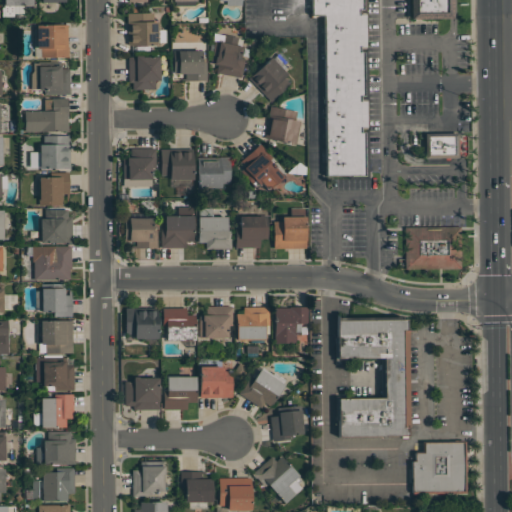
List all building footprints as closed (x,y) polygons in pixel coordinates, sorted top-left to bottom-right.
[(310,0),(311,17),(322,16),(324,178),(366,177),(365,133),(359,134),(359,129),(365,128),(365,102),(360,102),(360,97),(364,97),(363,54),(358,54),(358,49),(365,48),(364,16),(359,17),(359,11),(362,11),(361,0),(310,0)] [(410,0),(410,19),(452,20),(452,0),(410,0)] [(126,13),(127,46),(158,45),(157,12),(126,13)] [(40,58),(67,57),(67,24),(36,25),(36,49),(40,49),(40,58)] [(215,73),(241,78),(244,60),(240,59),(242,47),(236,46),(238,37),(225,35),(223,43),(214,41),(210,63),(216,65),(215,73)] [(204,80),(204,50),(172,51),(173,74),(184,74),(184,81),(204,80)] [(128,57),(129,90),(154,89),(154,81),(159,81),(159,56),(128,57)] [(292,80),(270,57),(248,78),(269,101),(292,80)] [(69,93),(69,66),(32,65),(31,93),(69,93)] [(68,131),(68,98),(51,99),(51,111),(23,111),(24,132),(68,131)] [(263,138),(292,145),(300,113),(270,106),(263,138)] [(29,168),(69,168),(69,136),(41,136),(40,152),(29,152),(29,168)] [(423,136),(423,159),(456,160),(456,136),(423,136)] [(268,191),(284,176),(256,146),(238,163),(257,185),(260,182),(268,191)] [(122,186),(153,186),(152,149),(129,149),(129,157),(122,157),(122,186)] [(159,151),(160,179),(192,178),(191,150),(159,151)] [(229,157),(196,157),(197,188),(221,187),(221,184),(229,183),(229,157)] [(69,194),(68,176),(38,176),(38,206),(62,205),(61,194),(69,194)] [(39,219),(39,243),(71,242),(71,215),(67,216),(67,208),(43,208),(43,219),(39,219)] [(193,241),(192,215),(163,216),(164,230),(160,230),(160,248),(185,247),(185,241),(193,241)] [(205,249),(230,249),(230,229),(226,229),(226,216),(197,217),(198,242),(205,242),(205,249)] [(234,247),(259,247),(259,239),(267,239),(267,216),(241,216),(241,226),(235,226),(234,247)] [(305,248),(305,216),(280,217),(280,221),(272,221),(272,248),(305,248)] [(152,218),(123,218),(124,242),(136,241),(136,248),(156,248),(156,229),(152,229),(152,218)] [(406,230),(406,271),(461,271),(461,230),(406,230)] [(32,246),(32,280),(70,279),(70,246),(32,246)] [(64,288),(38,288),(38,314),(71,314),(71,292),(64,292),(64,288)] [(198,338),(229,338),(229,306),(206,306),(206,315),(198,315),(198,338)] [(263,340),(264,326),(268,326),(269,308),(238,306),(237,339),(263,340)] [(273,308),(274,344),(295,343),(295,334),(307,334),(306,307),(273,308)] [(161,308),(161,327),(165,327),(165,340),(195,340),(194,315),(186,315),(186,308),(161,308)] [(134,339),(157,338),(156,310),(124,310),(124,334),(133,334),(134,339)] [(0,320),(0,353),(8,354),(7,321),(0,320)] [(336,322),(335,363),(382,363),(382,399),(336,400),(336,439),(408,439),(406,320),(336,322)] [(71,353),(71,321),(39,321),(39,353),(71,353)] [(73,390),(73,361),(35,360),(35,384),(55,384),(55,390),(73,390)] [(232,397),(231,371),(223,371),(223,367),(199,367),(199,398),(232,397)] [(283,382),(258,370),(253,380),(247,377),(239,396),(261,407),(263,403),(272,407),(283,382)] [(158,408),(158,377),(133,378),(133,382),(123,382),(124,409),(158,408)] [(186,409),(186,402),(195,402),(195,377),(163,377),(164,409),(186,409)] [(73,418),(72,396),(40,396),(40,413),(33,414),(33,427),(66,426),(66,418),(73,418)] [(290,439),(289,435),(302,434),(300,411),(269,414),(271,441),(290,439)] [(73,431),(43,431),(44,448),(35,448),(35,465),(73,464),(73,431)] [(412,445),(414,494),(465,495),(465,446),(412,445)] [(300,488),(293,480),(297,477),(274,453),(253,472),(283,505),(300,488)] [(163,467),(132,467),(131,496),(152,496),(152,491),(163,492),(163,467)] [(67,501),(67,493),(73,494),(73,470),(41,470),(41,501),(67,501)] [(180,472),(179,491),(184,491),(184,502),(212,502),(212,473),(180,472)] [(251,509),(250,477),(217,478),(218,509),(251,509)] [(41,481),(32,480),(31,499),(40,499),(41,481)] [(132,511),(165,511),(165,501),(139,502),(139,509),(133,509),(132,511)]
